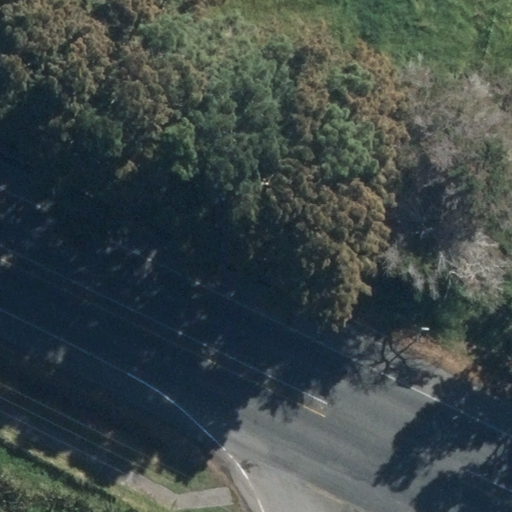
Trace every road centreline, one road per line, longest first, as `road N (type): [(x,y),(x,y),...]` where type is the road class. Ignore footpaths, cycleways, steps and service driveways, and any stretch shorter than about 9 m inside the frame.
road 1 (primary): [(0,244),(403,444)]
road 2 (primary): [(403,444),(511,497)]
